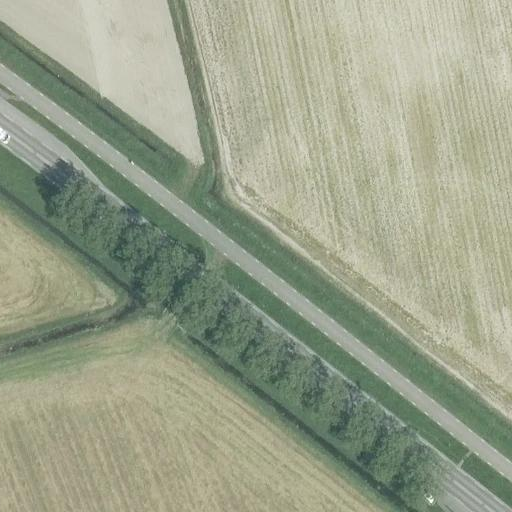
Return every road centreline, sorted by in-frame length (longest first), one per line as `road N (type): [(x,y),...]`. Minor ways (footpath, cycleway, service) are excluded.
road 1 (unclassified): [(511,474),(0,74)]
road 2 (primary): [(491,511),(0,127)]
